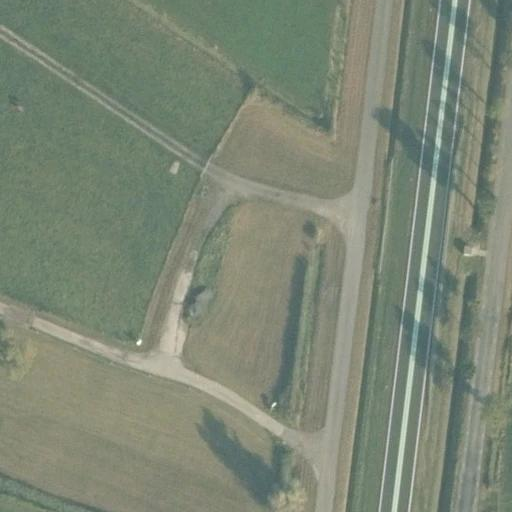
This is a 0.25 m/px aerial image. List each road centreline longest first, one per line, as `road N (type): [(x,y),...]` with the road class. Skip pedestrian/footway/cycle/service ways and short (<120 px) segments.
road 1 (trunk): [(394,511),(454,0)]
road 2 (tertiary): [(466,511),(511,129)]
road 3 (unclassified): [(323,511),(359,216)]
road 4 (unclassified): [(385,0),(359,216)]
